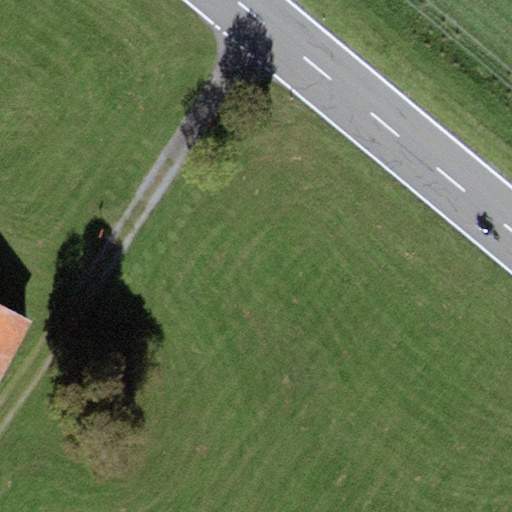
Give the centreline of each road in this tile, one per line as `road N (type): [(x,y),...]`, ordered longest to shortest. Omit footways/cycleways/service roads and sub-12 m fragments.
road 1 (track): [(0,420),(260,19)]
road 2 (primary): [(237,0),(511,229)]
